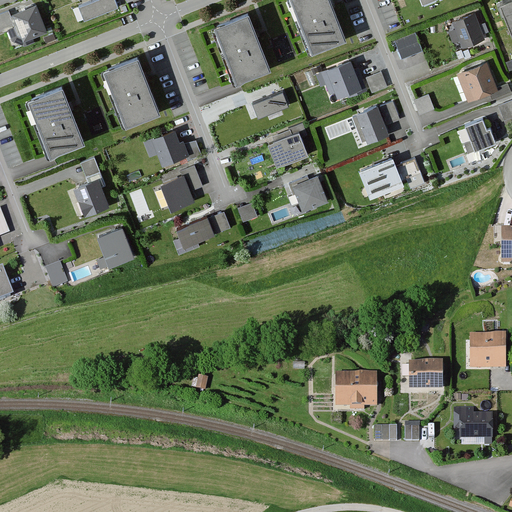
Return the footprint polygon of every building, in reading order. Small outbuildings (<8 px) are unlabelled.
[(115,7),(112,0),(94,0),(78,7),(83,20),(115,7)] [(344,38),(329,0),(292,0),(312,51),(344,38)] [(511,0),(504,0),(499,2),(511,35),(511,0)] [(47,33),(35,6),(12,15),(23,42),(47,33)] [(0,29),(11,25),(5,12),(0,14),(0,29)] [(483,39),(474,13),(470,15),(469,13),(447,21),(450,30),(445,32),(448,40),(450,39),(452,44),(460,41),(462,47),(483,39)] [(270,68),(248,14),(216,26),(238,81),(270,68)] [(401,55),(423,48),(416,29),(394,37),(401,55)] [(158,112),(136,57),(104,70),(126,125),(158,112)] [(353,69),(349,60),(319,73),(328,94),(334,92),(336,97),(346,93),(348,98),(365,90),(356,68),(353,69)] [(495,89),(486,63),(455,74),(465,102),(488,94),(490,99),(508,93),(506,85),(495,89)] [(386,87),(380,72),(365,78),(371,93),(386,87)] [(81,141),(59,86),(27,99),(49,154),(81,141)] [(281,89),(249,102),(257,120),(289,107),(281,89)] [(415,96),(419,111),(434,107),(430,92),(415,96)] [(511,117),(511,101),(497,106),(503,121),(511,117)] [(399,119),(392,102),(379,107),(386,124),(399,119)] [(367,142),(387,133),(384,127),(386,127),(376,105),(355,114),(367,142)] [(494,144),(489,128),(486,129),(482,119),(464,125),(470,141),(463,144),(466,153),(494,144)] [(200,155),(194,141),(183,143),(182,140),(178,142),(173,130),(151,138),(161,164),(185,155),(187,160),(200,155)] [(305,154),(297,131),(267,142),(275,165),(305,154)] [(403,184),(392,156),(357,170),(369,198),(403,184)] [(179,171),(181,174),(159,183),(170,209),(193,200),(189,189),(200,185),(192,165),(179,171)] [(115,208),(100,173),(68,188),(83,222),(115,208)] [(326,201),(317,175),(308,179),(307,175),(287,183),(292,196),(295,195),(301,210),(326,201)] [(255,216),(251,202),(237,207),(242,221),(255,216)] [(0,204),(0,234),(10,231),(0,205),(0,204)] [(228,227),(222,212),(207,218),(206,215),(175,227),(182,245),(228,227)] [(132,256),(120,227),(96,236),(103,256),(95,259),(99,269),(132,256)] [(501,263),(511,263),(511,262),(511,230),(501,231),(501,263)] [(65,282),(58,264),(45,269),(52,287),(65,282)] [(0,300),(11,296),(1,269),(0,269),(0,300)] [(505,369),(505,336),(469,336),(469,369),(505,369)] [(441,390),(441,363),(407,363),(408,390),(441,390)] [(375,409),(376,374),(334,373),(334,408),(348,408),(350,411),(363,411),(364,408),(375,409)] [(204,390),(207,378),(198,376),(195,387),(204,390)] [(474,415),(471,409),(453,409),(453,421),(459,421),(458,440),(491,440),(492,415),(474,415)] [(419,424),(405,425),(405,440),(419,440),(419,424)] [(396,440),(396,425),(374,425),(374,440),(396,440)]
